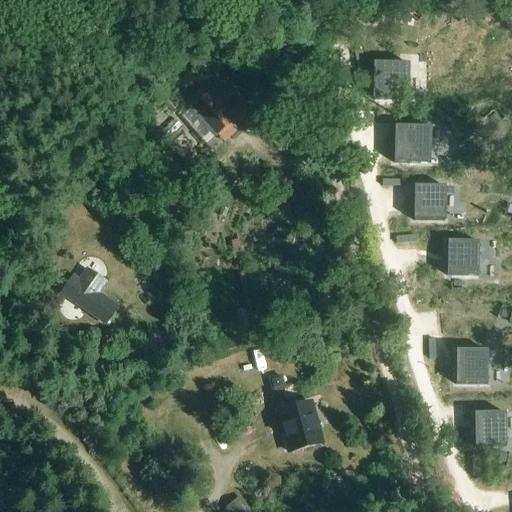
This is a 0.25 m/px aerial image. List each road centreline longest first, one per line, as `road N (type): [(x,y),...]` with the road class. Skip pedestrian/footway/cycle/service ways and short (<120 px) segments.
road 1 (track): [(286,0),(424,511)]
road 2 (track): [(116,511),(63,442),(0,399)]
